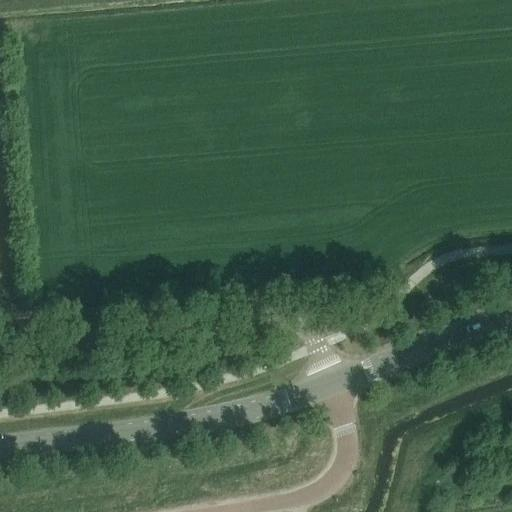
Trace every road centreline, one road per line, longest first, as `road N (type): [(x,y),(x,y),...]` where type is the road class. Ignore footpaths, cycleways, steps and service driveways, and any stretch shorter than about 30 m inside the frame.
road 1 (tertiary): [(0,446),(205,420),(330,385)]
road 2 (unclassified): [(0,341),(273,318),(300,324),(317,346)]
road 3 (unclassified): [(212,511),(331,484),(342,471),(347,439),(330,385)]
road 4 (tertiary): [(330,385),(511,319)]
